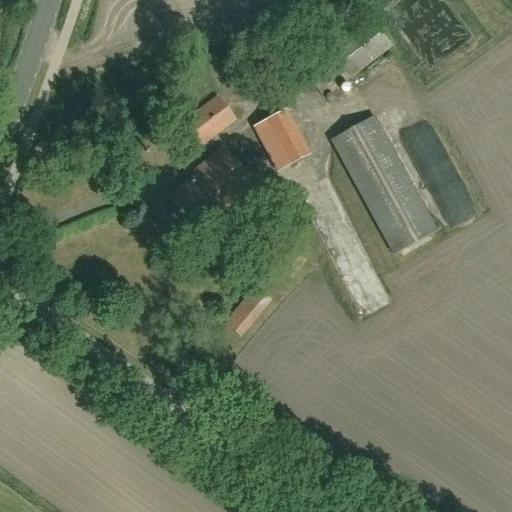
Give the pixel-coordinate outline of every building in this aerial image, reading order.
[(322,97),(391,43),(373,19),(303,73),(322,97)] [(187,156),(235,120),(217,96),(169,133),(187,156)] [(275,172),(287,166),(310,154),(287,111),(253,129),(275,172)] [(397,126),(432,189),(456,176),(422,113),(397,126)] [(394,255),(436,232),(374,118),(332,141),(394,255)] [(221,213),(255,184),(223,147),(193,173),(195,176),(169,199),(195,228),(217,209),(221,213)] [(281,223),(301,214),(286,183),(266,192),(281,223)] [(437,206),(445,217),(473,197),(466,186),(437,206)] [(291,280),(307,260),(292,248),(276,268),(291,280)] [(241,338),(271,301),(254,288),(224,324),(241,338)]
